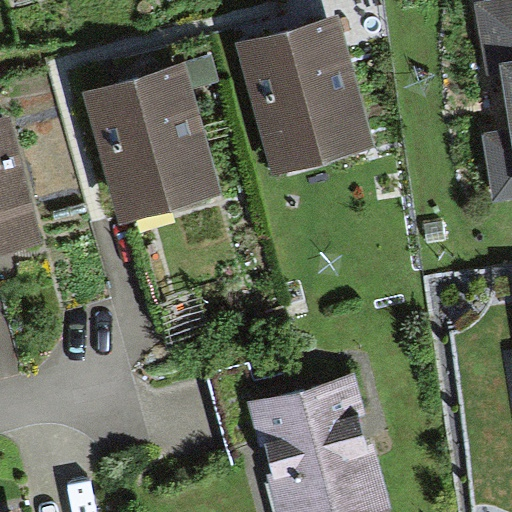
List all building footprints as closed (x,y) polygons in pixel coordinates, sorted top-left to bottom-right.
[(511,0),(477,0),(488,67),(504,65),(511,119),(511,120),(483,124),(493,194),(511,191),(511,0)] [(341,3),(238,31),(274,164),(377,136),(341,3)] [(186,50),(84,76),(119,209),(222,182),(186,50)] [(9,103),(0,105),(0,243),(43,232),(9,103)] [(357,363),(249,393),(282,511),(352,511),(395,500),(357,363)] [(25,511),(23,499),(0,503),(0,511),(25,511)]
